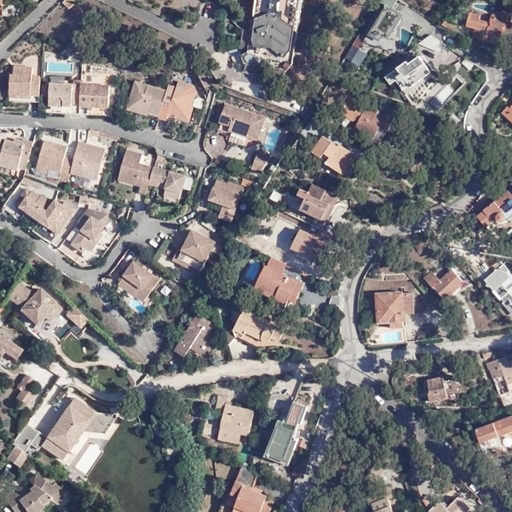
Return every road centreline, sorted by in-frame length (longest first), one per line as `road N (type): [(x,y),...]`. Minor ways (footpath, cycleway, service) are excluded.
road 1 (residential): [(351,360),(344,298),(368,244),(461,207),(478,164),(474,104),(511,71)]
road 2 (residential): [(160,383),(351,360)]
road 3 (residential): [(351,360),(511,338)]
